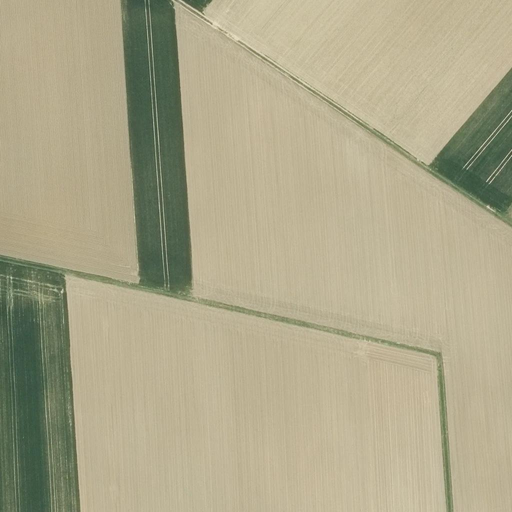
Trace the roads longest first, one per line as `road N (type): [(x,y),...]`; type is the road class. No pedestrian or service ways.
road 1 (track): [(0,264),(445,363),(455,511)]
road 2 (track): [(169,0),(511,227)]
